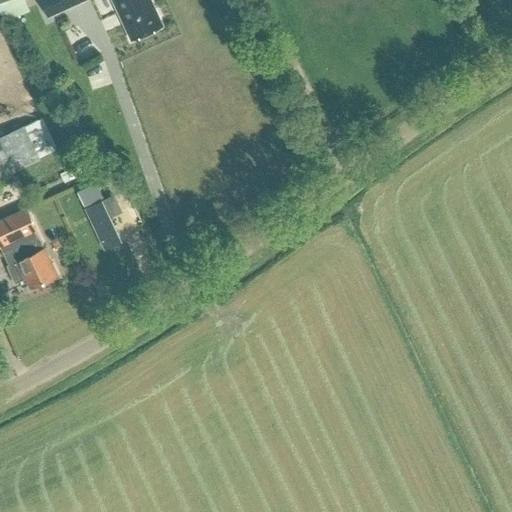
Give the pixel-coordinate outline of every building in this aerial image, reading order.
[(80,0),(42,0),(49,14),(80,0)] [(151,0),(114,0),(133,40),(164,25),(151,0)] [(0,136),(0,179),(39,160),(23,125),(0,136)] [(111,216),(122,210),(114,193),(85,207),(105,249),(122,241),(111,216)] [(28,207),(0,219),(0,243),(0,244),(9,262),(7,263),(16,281),(27,276),(31,285),(58,274),(28,207)]
